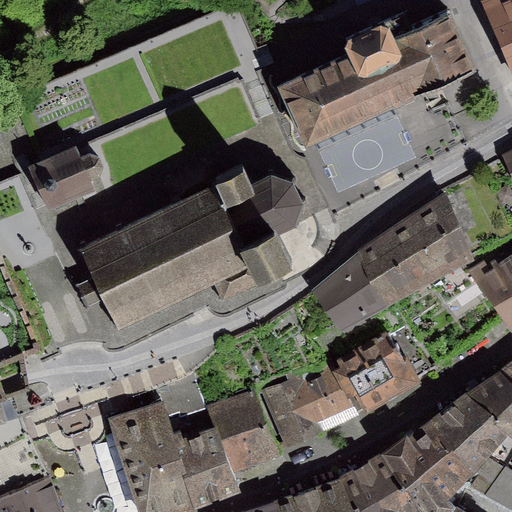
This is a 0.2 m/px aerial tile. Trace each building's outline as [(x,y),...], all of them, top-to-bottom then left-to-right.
[(511,0),(489,0),(484,3),(511,62),(511,0)] [(447,8),(411,24),(405,11),(345,38),(352,52),(282,83),(308,140),(391,102),(394,107),(476,70),(447,8)] [(78,149),(32,169),(48,205),(93,185),(90,178),(99,174),(102,166),(99,157),(90,154),(82,157),(78,149)] [(260,278),(293,261),(285,244),(277,230),(295,221),(302,200),(291,180),(270,173),(252,182),(243,163),(215,176),(207,160),(163,182),(173,202),(79,248),(92,276),(78,283),(88,304),(102,298),(114,324),(208,281),(217,299),(260,278)] [(415,217),(448,269),(471,257),(447,196),(431,207),(415,217)] [(388,235),(419,285),(448,269),(415,217),(402,226),(388,235)] [(360,253),(390,300),(419,285),(388,235),(374,244),(360,253)] [(511,249),(497,258),(511,279),(511,249)] [(314,291),(339,326),(380,305),(384,313),(396,308),(390,300),(359,252),(339,270),(324,282),(314,291)] [(447,301),(476,282),(501,316),(511,331),(511,279),(497,258),(488,266),(485,261),(471,271),(467,266),(436,285),(447,301)] [(341,360),(344,364),(336,371),(347,394),(357,388),(367,405),(432,369),(404,326),(390,334),(388,332),(341,360)] [(511,362),(501,370),(511,380),(511,362)] [(326,363),(293,372),(262,383),(289,443),(318,431),(355,412),(347,394),(336,371),(334,364),(328,367),(326,363)] [(511,380),(501,370),(466,393),(504,431),(508,426),(511,428),(511,380)] [(218,425),(233,465),(278,447),(256,390),(207,409),(214,426),(218,425)] [(504,431),(466,393),(433,419),(473,469),(486,449),(507,462),(511,452),(511,428),(508,426),(504,431)] [(160,399),(108,417),(142,511),(160,511),(196,499),(175,441),(160,399)] [(0,506),(2,511),(62,511),(49,474),(36,445),(28,433),(26,428),(22,416),(21,413),(9,417),(5,405),(3,401),(0,401),(0,506)] [(473,469),(433,419),(387,451),(419,508),(421,511),(447,511),(453,503),(445,496),(473,469)] [(175,441),(196,499),(239,483),(233,465),(218,425),(214,426),(175,441)] [(387,451),(341,478),(355,511),(413,511),(419,508),(387,451)] [(480,473),(473,484),(475,485),(511,505),(511,471),(487,456),(477,471),(480,473)] [(276,500),(279,511),(355,511),(341,478),(276,500)] [(510,511),(511,511),(511,505),(475,485),(471,492),(510,511)] [(457,505),(468,511),(510,511),(471,492),(467,489),(457,505)] [(279,511),(276,500),(240,511),(279,511)]
